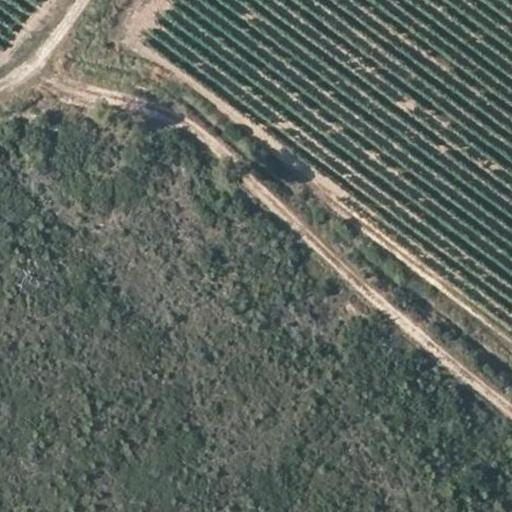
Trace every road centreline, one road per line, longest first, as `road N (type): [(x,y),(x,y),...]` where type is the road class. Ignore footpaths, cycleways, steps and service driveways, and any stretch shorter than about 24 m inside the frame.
road 1 (track): [(511,414),(331,261),(228,154),(43,57)]
road 2 (track): [(0,88),(29,73),(82,0)]
